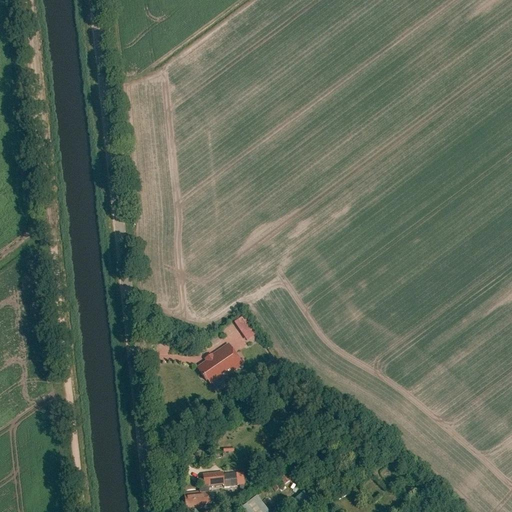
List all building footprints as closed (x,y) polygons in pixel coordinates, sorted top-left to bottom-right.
[(238,323),(250,341),(259,335),(248,317),(238,323)] [(205,361),(206,363),(197,369),(206,382),(208,381),(211,385),(220,378),(221,379),(232,372),(232,373),(241,366),(228,346),(205,361)] [(199,494),(184,495),(185,508),(187,508),(188,511),(211,510),(208,488),(224,486),(223,476),(223,474),(203,476),(204,488),(199,489),(199,490),(199,494)] [(236,474),(223,476),(224,486),(224,489),(237,488),(236,474)] [(265,511),(255,498),(236,511),(265,511)]
